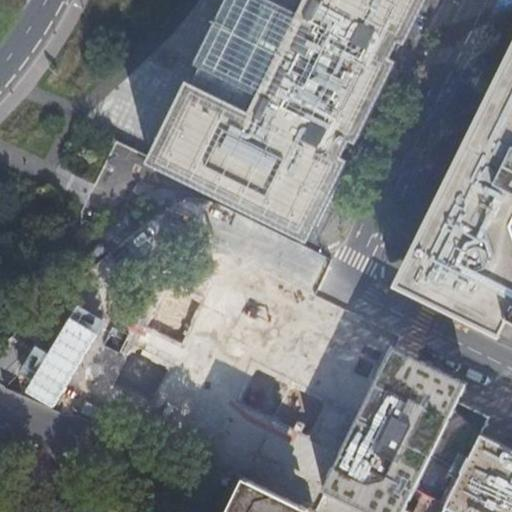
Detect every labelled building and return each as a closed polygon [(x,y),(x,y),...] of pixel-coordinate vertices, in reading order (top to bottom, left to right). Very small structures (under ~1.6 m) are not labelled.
[(151,158),(149,162),(309,241),(351,158),(344,155),(352,139),(359,142),(399,59),(392,56),(400,39),(407,43),(428,0),(304,0),(251,110),(195,83),(189,80),(151,158)] [(203,66),(195,83),(251,110),(304,0),(228,0),(198,63),(203,66)] [(511,225),(511,223),(511,222),(511,50),(408,262),(431,273),(421,294),(498,334),(506,316),(511,319),(511,225)] [(394,346),(393,347),(325,490),(367,511),(404,511),(415,490),(432,456),(463,471),(481,434),(489,417),(458,402),(468,383),(394,346)] [(511,511),(511,448),(481,434),(463,471),(445,505),(441,511),(511,511)] [(314,511),(314,510),(240,473),(234,475),(218,508),(216,511),(314,511)] [(415,490),(404,511),(441,511),(445,505),(415,490)]
